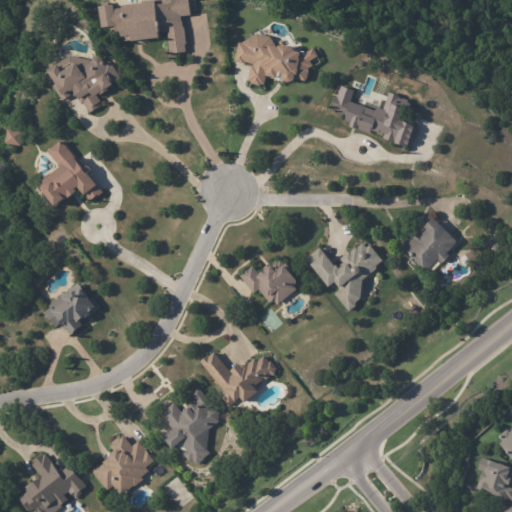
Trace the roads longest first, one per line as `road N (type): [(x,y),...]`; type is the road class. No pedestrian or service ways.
road 1 (residential): [(230,187),(178,308),(148,354),(86,391),(0,404)]
road 2 (tertiary): [(268,511),(511,316)]
road 3 (residential): [(230,187),(255,199),(447,206),(446,216)]
